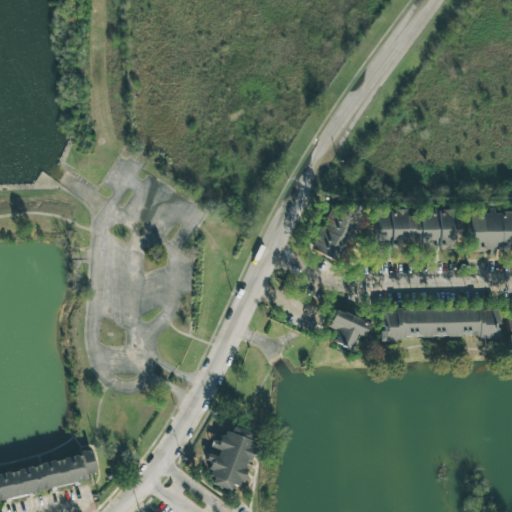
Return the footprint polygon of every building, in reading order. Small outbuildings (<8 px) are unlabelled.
[(371,241),(387,240),(387,247),(416,246),(416,218),(405,218),(405,210),(371,211),(371,241)] [(419,248),(460,248),(460,212),(436,212),(436,210),(419,210),(419,248)] [(511,214),(490,214),(490,215),(468,214),(468,242),(481,242),(480,249),(511,249),(511,214)] [(496,337),(496,329),(495,329),(495,308),(377,310),(378,327),(378,339),(496,337)] [(328,327),(334,330),(330,343),(353,350),(357,336),(363,338),(368,321),(333,310),(328,327)] [(256,435),(231,427),(229,435),(221,433),(218,442),(211,440),(209,447),(218,450),(216,457),(207,454),(204,461),(210,463),(207,475),(213,477),(211,485),(230,491),(232,485),(239,487),(256,435)] [(0,472),(6,471),(6,473),(14,471),(14,470),(30,466),(30,467),(33,467),(32,466),(37,465),(37,463),(52,460),(52,461),(60,459),(59,458),(75,454),(75,456),(78,455),(78,452),(82,451),(82,452),(86,451),(86,453),(88,453),(94,472),(83,474),(85,479),(0,499),(0,472)]
